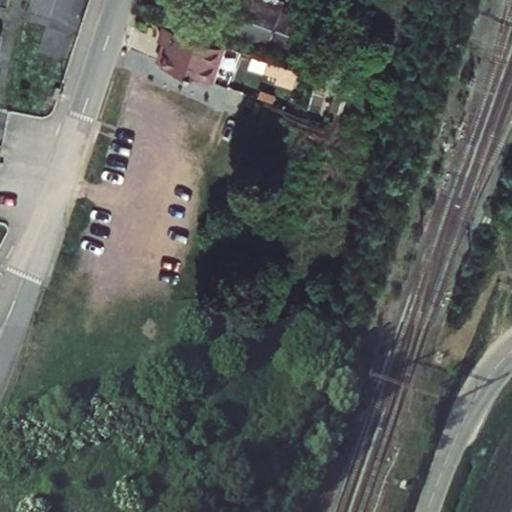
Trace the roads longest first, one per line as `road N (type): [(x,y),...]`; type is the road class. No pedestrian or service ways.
road 1 (residential): [(119,0),(24,280)]
road 2 (residential): [(511,349),(470,404),(427,511)]
